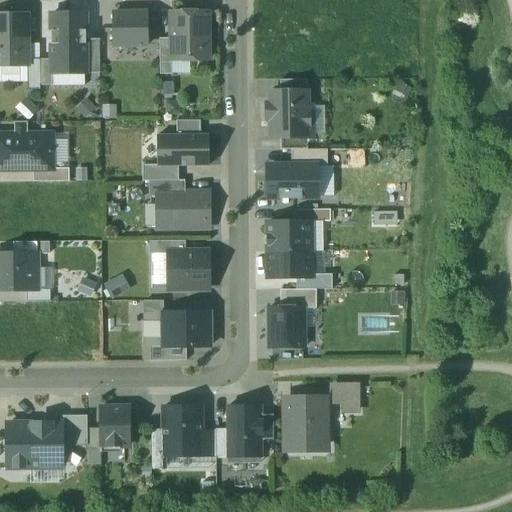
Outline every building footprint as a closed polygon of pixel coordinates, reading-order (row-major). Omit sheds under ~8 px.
[(208,60),(207,13),(171,14),(172,40),(172,61),(208,60)] [(27,15),(0,15),(0,67),(28,67),(28,61),(27,15)] [(85,15),(52,15),(52,61),(52,75),(86,74),(86,41),(85,15)] [(114,47),(148,47),(147,15),(113,15),(114,47)] [(100,74),(100,40),(86,41),(86,74),(100,74)] [(172,40),(160,40),(160,76),(172,76),(172,61),(172,40)] [(40,87),(40,61),(28,61),(28,67),(28,91),(40,91),(40,87)] [(52,75),(52,61),(40,61),(40,87),(52,87),(52,75)] [(307,81),(280,81),(280,93),(307,93),(307,81)] [(163,84),(163,97),(173,97),(173,84),(163,84)] [(280,93),(270,93),(270,105),(266,105),(266,121),(271,121),(271,139),(280,139),(308,139),(312,139),(312,107),(307,107),(307,93),(280,93)] [(16,112),(30,116),(34,105),(20,101),(16,112)] [(116,108),(103,108),(103,120),(116,120),(116,108)] [(200,136),(200,122),(177,122),(177,136),(200,136)] [(27,135),(27,123),(14,123),(14,135),(0,135),(0,171),(33,171),(53,171),(53,170),(52,135),(27,135)] [(177,136),(157,137),(157,166),(157,167),(178,167),(209,167),(208,136),(204,136),(200,136),(177,136)] [(308,151),(308,139),(280,139),(280,151),(308,151)] [(292,152),(292,167),(318,167),(328,166),(328,152),(292,152)] [(178,167),(157,167),(157,166),(142,166),(143,182),(149,182),(178,182),(178,167)] [(268,199),(318,198),(318,167),(292,167),(268,167),(268,199)] [(69,183),(69,170),(53,170),(53,171),(33,171),(33,183),(69,183)] [(178,182),(149,182),(149,198),(157,198),(157,194),(185,194),(185,182),(178,182)] [(185,194),(157,194),(157,198),(157,230),(209,229),(209,194),(185,194)] [(329,211),(295,211),(295,223),(311,223),(330,222),(329,211)] [(398,213),(382,214),(382,228),(398,228),(398,213)] [(311,252),(311,223),(295,223),(268,223),(268,253),(311,252)] [(185,242),(149,242),(149,255),(151,255),(167,255),(167,254),(185,254),(185,242)] [(49,243),(13,243),(13,255),(33,255),(50,255),(49,243)] [(311,252),(268,253),(269,279),(296,279),(311,279),(311,276),(311,252)] [(210,289),(209,254),(192,254),(185,254),(167,254),(167,255),(167,286),(167,289),(168,290),(210,289)] [(13,255),(0,255),(0,291),(26,291),(33,291),(33,288),(37,288),(37,269),(33,269),(33,255),(13,255)] [(167,255),(151,255),(152,286),(167,286),(167,255)] [(296,279),(297,291),(316,291),(332,290),(332,276),(311,276),(311,279),(296,279)] [(130,291),(123,278),(105,287),(112,301),(130,291)] [(78,293),(90,299),(96,286),(84,280),(78,293)] [(50,291),(26,291),(26,304),(50,304),(50,291)] [(297,291),(280,291),(280,309),(304,309),(304,310),(316,310),(316,291),(297,291)] [(392,294),(392,306),(404,307),(404,295),(392,294)] [(164,302),(145,302),(145,315),(163,315),(163,314),(164,314),(164,302)] [(280,309),(268,309),(269,349),(305,348),(304,310),(304,309),(280,309)] [(164,314),(163,314),(163,315),(163,348),(186,348),(210,347),(210,314),(164,314)] [(186,362),(186,348),(163,348),(150,348),(150,362),(186,362)] [(357,412),(357,387),(332,387),(332,400),(344,400),(345,412),(357,412)] [(324,402),(287,402),(288,449),(324,449),(324,402)] [(261,417),(261,407),(227,408),(227,432),(228,458),(261,457),(261,441),(261,417)] [(201,433),(201,408),(163,408),(163,432),(164,457),(165,457),(201,457),(201,433)] [(129,447),(129,409),(100,409),(100,429),(100,447),(129,447)] [(273,441),(273,416),(261,417),(261,441),(273,441)] [(61,425),(61,447),(87,447),(87,430),(87,417),(61,417),(61,425)] [(61,425),(8,426),(8,440),(8,469),(61,468),(61,447),(61,425)] [(100,447),(100,429),(87,430),(87,447),(87,452),(100,452),(100,447)] [(164,457),(163,432),(151,432),(152,468),(165,468),(165,457),(164,457)] [(228,458),(227,432),(215,432),(215,433),(216,457),(216,458),(228,458)] [(215,433),(201,433),(201,457),(216,457),(215,433)] [(0,468),(8,469),(8,440),(0,440),(0,468)] [(101,465),(100,452),(87,452),(88,465),(101,465)]
